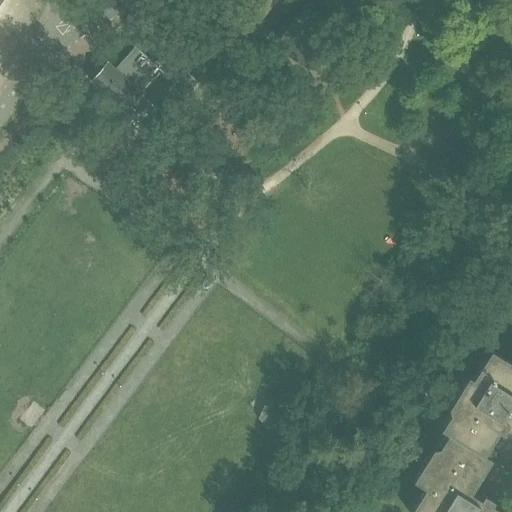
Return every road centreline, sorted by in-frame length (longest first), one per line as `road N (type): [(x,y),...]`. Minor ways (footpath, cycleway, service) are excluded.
road 1 (unknown): [(500,416),(487,422),(462,473),(508,511)]
road 2 (tertiary): [(0,112),(43,51),(82,15)]
